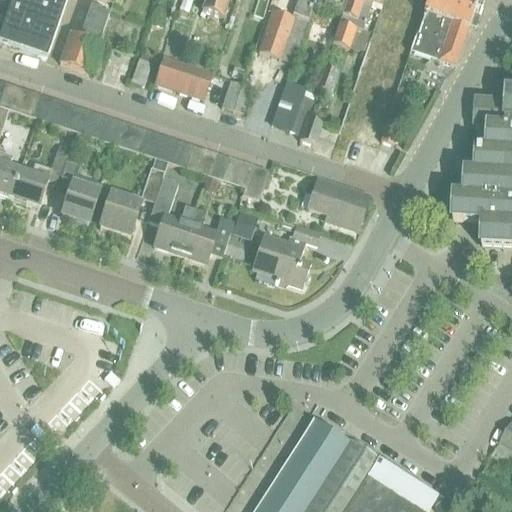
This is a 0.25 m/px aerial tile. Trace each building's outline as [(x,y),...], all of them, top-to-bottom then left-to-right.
[(11,0),(0,34),(0,48),(45,63),(48,55),(66,0),(11,0)] [(189,0),(183,0),(179,14),(188,17),(193,1),(189,0)] [(221,21),(228,0),(206,0),(201,14),(221,21)] [(297,0),(292,17),(306,21),(310,9),(311,9),(313,0),(297,0)] [(313,0),(311,9),(341,19),(347,0),(313,0)] [(347,0),(341,19),(331,47),(347,53),(354,33),(361,35),(364,25),(371,5),(380,8),(383,0),(347,0)] [(458,56),(469,25),(469,24),(474,26),(481,5),(465,0),(427,0),(413,41),(409,54),(453,70),(458,56)] [(108,16),(100,13),(89,10),(79,40),(98,46),(108,16)] [(272,14),(258,57),(290,68),(305,25),(306,21),(292,17),(291,20),(272,14)] [(79,40),(69,36),(59,66),(87,76),(98,46),(79,40)] [(140,56),(138,63),(149,67),(152,60),(140,56)] [(142,90),(150,67),(149,67),(138,63),(130,86),(142,90)] [(162,65),(153,91),(178,99),(186,72),(162,65)] [(240,84),(243,74),(234,71),(231,81),(240,84)] [(330,96),(337,75),(324,71),(316,92),(330,96)] [(186,72),(178,99),(202,106),(211,80),(186,72)] [(229,85),(220,112),(231,116),(241,89),(229,85)] [(15,91),(3,87),(0,97),(0,110),(8,113),(15,91)] [(241,89),(231,116),(243,119),(252,93),(241,89)] [(15,91),(8,113),(20,117),(27,95),(15,91)] [(39,99),(27,95),(20,117),(32,121),(39,99)] [(455,202),(453,227),(483,229),(482,253),(511,254),(511,95),(507,95),(506,106),(477,104),(476,104),(476,106),(475,131),(488,131),(487,155),(477,155),(476,171),(476,179),(466,178),(466,181),(465,202),(455,202)] [(300,139),(306,122),(312,104),(297,98),(285,134),(300,139)] [(39,99),(32,121),(43,125),(51,103),(39,99)] [(51,103),(43,125),(55,129),(62,107),(51,103)] [(74,111),(62,107),(55,129),(67,133),(74,111)] [(86,115),(74,111),(67,133),(78,137),(86,115)] [(98,119),(86,115),(78,137),(91,141),(98,119)] [(98,119),(91,141),(102,145),(110,122),(98,119)] [(391,148),(399,124),(387,120),(379,144),(391,148)] [(121,126),(110,122),(102,145),(114,149),(121,126)] [(306,122),(300,139),(299,145),(313,149),(321,127),(306,122)] [(133,130),(121,126),(114,149),(126,153),(133,130)] [(145,134),(133,130),(126,153),(137,157),(145,134)] [(145,134),(137,157),(149,161),(157,138),(145,134)] [(157,138),(149,161),(154,162),(161,165),(168,142),(157,138)] [(334,138),(334,159),(367,159),(367,138),(334,138)] [(180,146),(168,142),(161,165),(166,166),(173,169),(180,146)] [(180,146),(173,169),(184,172),(192,150),(180,146)] [(204,154),(192,150),(184,172),(197,177),(204,154)] [(204,154),(197,177),(208,181),(216,158),(204,154)] [(18,174),(9,202),(37,211),(46,184),(58,188),(57,191),(66,165),(68,159),(55,155),(49,172),(34,167),(30,178),(18,174)] [(0,198),(9,202),(18,174),(7,171),(11,160),(0,156),(0,198)] [(216,158),(208,181),(220,185),(228,162),(216,158)] [(161,165),(154,162),(150,173),(149,172),(139,202),(153,206),(160,185),(166,166),(161,165)] [(228,162),(220,185),(231,189),(239,166),(228,162)] [(66,165),(57,191),(68,195),(60,219),(86,227),(100,186),(74,178),(77,169),(66,165)] [(251,170),(239,166),(231,189),(244,193),(251,170)] [(251,169),(251,170),(244,193),(242,199),(257,204),(267,174),(251,169)] [(206,181),(202,193),(214,197),(218,185),(206,181)] [(358,229),(367,200),(316,183),(306,212),(326,218),(324,224),(339,229),(341,224),(358,229)] [(159,229),(152,249),(179,258),(194,214),(183,210),(178,227),(163,222),(174,189),(160,185),(153,206),(146,225),(159,229)] [(127,241),(138,207),(109,197),(98,231),(127,241)] [(194,214),(179,258),(205,267),(208,258),(221,262),(232,227),(219,222),(213,238),(200,234),(204,221),(202,216),(194,214)] [(231,238),(249,244),(256,222),(238,216),(231,238)] [(262,239),(252,269),(257,271),(253,284),(272,290),(273,287),(276,288),(277,286),(287,289),(288,287),(301,292),(307,274),(297,271),(305,246),(315,249),(320,237),(295,229),(290,241),(288,240),(286,247),(262,239)] [(260,511),(313,511),(355,449),(317,424),(260,511)] [(511,454),(511,424),(499,446),(511,454)] [(511,471),(511,456),(498,447),(491,457),(511,471)] [(355,449),(313,511),(354,511),(383,467),(355,449)] [(432,511),(439,503),(383,467),(354,511),(432,511)] [(452,511),(439,503),(438,504),(432,511),(452,511)]
